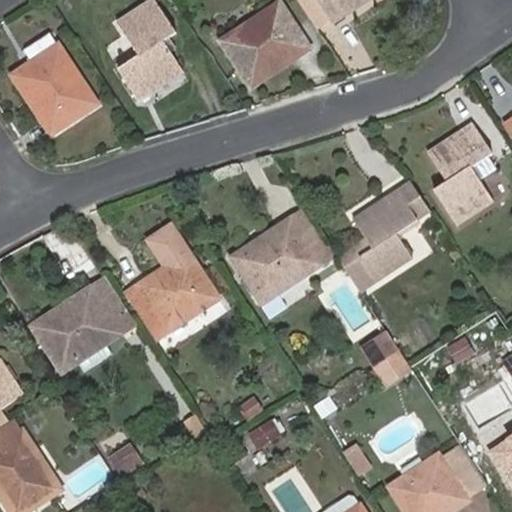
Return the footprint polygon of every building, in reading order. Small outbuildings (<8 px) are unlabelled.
[(306,0),(299,5),(316,29),(329,21),(316,0),(306,0)] [(332,25),(367,0),(316,0),(329,21),(332,25)] [(136,101),(181,71),(163,44),(175,35),(154,2),(118,25),(139,58),(118,72),(136,101)] [(251,89),(310,49),(279,3),(262,14),(266,19),(239,38),(236,33),(220,44),(251,89)] [(87,90),(80,93),(63,66),(69,63),(60,47),(14,77),(51,135),(97,105),(87,90)] [(511,140),(511,119),(502,126),(511,140)] [(447,233),(493,203),(471,168),(491,155),(471,125),(428,153),(447,183),(424,199),(447,233)] [(430,213),(410,182),(396,192),(416,222),(430,213)] [(412,260),(396,236),(416,222),(396,192),(353,221),(367,242),(372,250),(345,270),(361,294),(412,260)] [(323,266),(337,257),(305,210),(292,218),(323,266)] [(303,271),(307,277),(323,266),(292,218),(230,259),(262,306),(263,305),(278,295),(275,290),(303,271)] [(204,310),(220,299),(171,228),(149,242),(166,268),(138,287),(152,307),(137,317),(154,343),(185,322),(182,317),(200,304),(204,310)] [(340,262),(345,270),(372,250),(367,242),(340,262)] [(118,300),(105,281),(92,289),(105,309),(118,300)] [(138,287),(123,297),(137,317),(152,307),(138,287)] [(32,328),(62,374),(79,363),(75,357),(101,339),(105,346),(135,326),(118,300),(105,309),(92,289),(32,328)] [(272,319),(288,310),(278,295),(263,305),(272,319)] [(379,364),(399,351),(389,337),(369,350),(379,364)] [(79,363),(86,375),(113,358),(105,346),(101,339),(75,357),(79,363)] [(379,364),(389,380),(409,366),(399,351),(379,364)] [(0,410),(23,394),(0,361),(0,360),(0,410)] [(247,434),(257,449),(280,434),(270,419),(247,434)] [(52,474),(47,477),(28,453),(35,449),(15,420),(0,429),(0,496),(10,511),(32,511),(63,491),(52,474)] [(119,476),(141,460),(129,442),(107,457),(119,476)] [(469,500),(486,489),(459,447),(442,458),(469,500)] [(511,452),(499,461),(511,482),(511,452)] [(469,500),(442,458),(439,454),(423,465),(426,469),(407,481),(405,477),(388,487),(404,511),(454,511),(470,502),(469,500)] [(364,511),(354,496),(348,495),(322,511),(364,511)]
